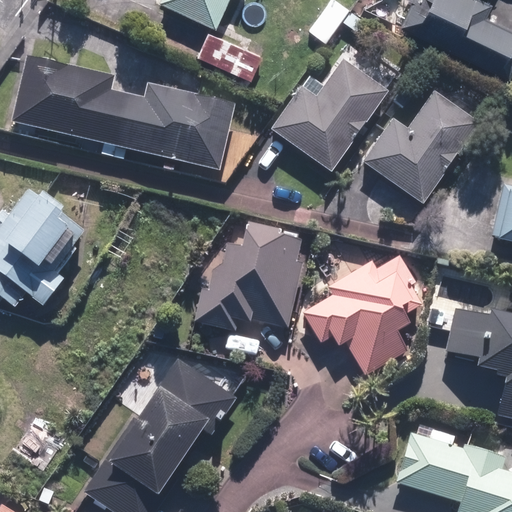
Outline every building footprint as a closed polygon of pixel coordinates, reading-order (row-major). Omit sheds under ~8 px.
[(155,0),(155,2),(210,30),(225,0),(232,0),(237,3),(238,0),(155,0)] [(347,11),(331,0),(328,0),(305,32),(323,45),(347,11)] [(425,0),(408,34),(504,83),(511,67),(511,34),(484,20),(490,8),(474,0),(425,0)] [(204,34),(192,60),(250,84),(261,58),(204,34)] [(305,77),(266,134),(331,179),(390,93),(340,58),(320,87),(305,77)] [(23,59),(7,126),(100,148),(98,156),(122,162),(124,154),(215,176),(231,108),(147,88),(143,103),(109,95),(112,81),(23,59)] [(356,169),(419,209),(469,130),(423,100),(403,132),(387,121),(356,169)] [(511,190),(501,188),(488,252),(511,256),(511,190)] [(25,191),(0,223),(0,303),(10,312),(19,300),(40,315),(64,283),(53,275),(83,235),(25,191)] [(285,334),(302,239),(234,226),(229,257),(217,255),(209,296),(193,293),(186,331),(220,337),(217,352),(249,358),(254,329),(285,334)] [(331,303),(296,317),(314,360),(343,348),(357,382),(415,358),(400,320),(421,311),(402,264),(373,276),(369,267),(324,285),(331,303)] [(511,324),(459,311),(447,357),(474,363),(470,378),(496,385),(488,417),(511,423),(511,324)] [(203,425),(211,430),(231,400),(176,363),(83,501),(98,511),(155,511),(175,483),(168,478),(203,425)] [(511,511),(511,457),(403,430),(389,486),(456,503),(453,511),(511,511)]
